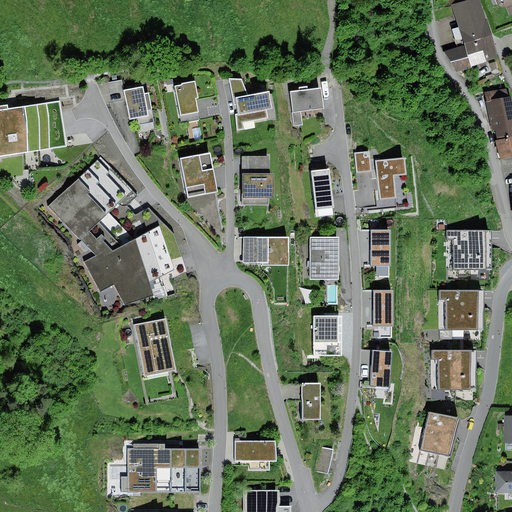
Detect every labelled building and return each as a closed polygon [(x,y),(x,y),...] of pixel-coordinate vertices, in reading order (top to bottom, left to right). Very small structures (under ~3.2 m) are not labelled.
[(449,0),(458,27),(451,29),(455,40),(463,37),(464,41),(488,34),(476,0),(449,0)] [(505,7),(509,16),(511,14),(511,0),(495,0),(497,5),(505,7)] [(471,66),(496,59),(488,34),(464,41),(465,46),(471,66)] [(471,66),(465,46),(443,52),(456,72),(472,68),(471,66)] [(496,62),(489,64),(492,71),(498,69),(496,62)] [(237,98),(248,96),(241,80),(229,79),(233,99),(237,98)] [(181,85),(174,86),(180,115),(196,112),(198,112),(195,98),(198,98),(194,81),(181,84),(181,85)] [(150,86),(128,90),(134,119),(155,114),(150,86)] [(299,91),(290,92),(293,112),(291,112),(293,127),(303,126),(301,112),(324,109),(321,88),(307,90),(307,87),(299,88),(299,91)] [(507,89),(484,93),(492,130),(495,130),(498,140),(511,137),(511,100),(511,96),(508,97),(507,89)] [(248,96),(237,98),(239,114),(235,114),(237,131),(244,130),(243,122),(268,118),(267,109),(272,108),(269,92),(248,96)] [(201,115),(220,112),(218,96),(198,99),(201,115)] [(8,109),(0,109),(0,155),(23,153),(66,146),(59,101),(8,109)] [(196,112),(180,115),(181,123),(198,120),(196,112)] [(500,160),(511,156),(511,137),(498,140),(495,141),(500,160)] [(370,152),(355,153),(356,173),(371,172),(370,152)] [(210,153),(180,159),(188,198),(218,192),(210,153)] [(140,194),(102,155),(51,205),(99,255),(87,261),(103,290),(116,284),(128,305),(156,293),(157,299),(178,292),(175,276),(188,270),(175,233),(150,206),(138,214),(129,204),(140,194)] [(269,156),(239,156),(239,208),(266,208),(266,199),(273,199),(273,174),(268,174),(269,156)] [(405,158),(375,161),(379,200),(396,198),(394,176),(407,175),(405,158)] [(329,169),(311,171),(316,210),(332,208),(334,208),(329,169)] [(333,215),(332,208),(316,210),(315,210),(316,217),(333,215)] [(391,231),(371,230),(370,266),(376,266),(376,276),(388,276),(388,266),(390,266),(391,231)] [(490,230),(446,231),(446,240),(452,240),(452,269),(489,270),(490,243),(490,238),(490,230)] [(339,238),(310,237),(309,280),(338,280),(339,238)] [(288,238),(244,238),(244,263),(262,263),(262,265),(288,265),(288,238)] [(482,290),(439,291),(439,299),(444,299),(444,330),(482,330),(482,303),(482,290)] [(393,291),(373,291),(373,326),(393,326),(393,291)] [(341,317),(314,316),(314,356),(341,356),(341,317)] [(165,319),(135,325),(145,376),(175,370),(172,352),(167,329),(165,319)] [(194,348),(190,325),(167,329),(172,352),(194,348)] [(392,352),(373,351),(370,387),(389,388),(392,352)] [(474,351),(432,351),(431,359),(438,359),(438,390),(474,390),(474,364),(474,359),(474,351)] [(320,384),(303,384),(302,420),(320,420),(320,384)] [(459,420),(429,413),(420,450),(450,457),(459,420)] [(275,442),(236,442),(236,461),(240,461),(240,466),(248,466),(248,471),(269,470),(269,461),(275,461),(275,442)] [(132,449),(128,449),(128,477),(121,477),(121,493),(198,493),(198,449),(164,449),(164,444),(132,444),(132,449)] [(333,450),(320,447),(315,472),(329,474),(333,450)] [(511,470),(497,471),(497,492),(511,491),(511,470)] [(279,491),(243,491),(243,511),(278,511),(279,507),(279,491)]
